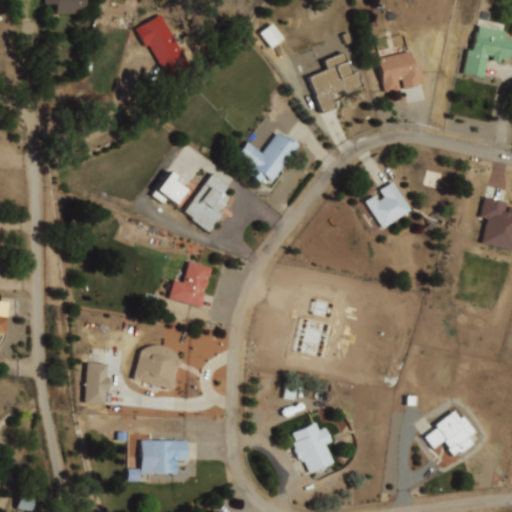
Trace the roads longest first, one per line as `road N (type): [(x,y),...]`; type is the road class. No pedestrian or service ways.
road 1 (residential): [(511,157),(399,137),(342,159),(253,273),(228,366),(233,463),(244,489),(269,511),(511,503)]
road 2 (residential): [(33,120),(43,378),(67,511)]
